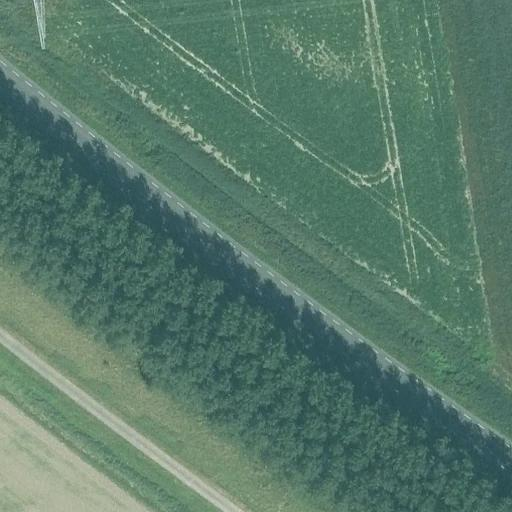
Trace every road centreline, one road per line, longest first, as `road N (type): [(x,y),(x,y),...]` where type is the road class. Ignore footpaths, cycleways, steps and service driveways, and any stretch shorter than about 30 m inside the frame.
road 1 (secondary): [(511,462),(0,70)]
road 2 (unclassified): [(237,511),(0,333)]
